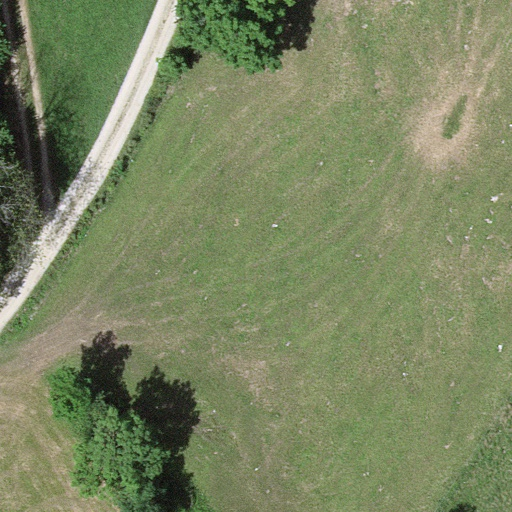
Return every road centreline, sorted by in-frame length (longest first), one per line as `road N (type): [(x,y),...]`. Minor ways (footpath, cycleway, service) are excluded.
road 1 (track): [(0,308),(97,173),(154,57),(172,0)]
road 2 (track): [(36,258),(35,159),(12,0)]
